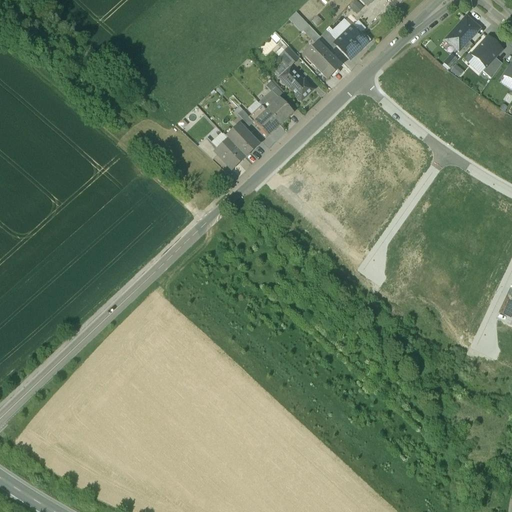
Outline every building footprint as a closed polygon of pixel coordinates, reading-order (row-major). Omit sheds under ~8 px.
[(349,7),(357,15),(364,9),(356,0),(349,7)] [(359,35),(365,29),(357,19),(355,21),(351,17),(347,21),(359,35)] [(476,28),(466,19),(446,41),(458,52),(468,42),(476,33),(473,31),(476,28)] [(320,38),(308,27),(303,32),(315,45),(321,40),(320,38)] [(362,34),(359,36),(351,28),(336,42),(334,45),(336,47),(349,60),(362,47),(363,49),(370,42),(362,34)] [(326,31),(320,38),(321,40),(332,51),(336,47),(334,45),(336,42),(326,31)] [(502,51),(488,38),(471,56),(485,69),(495,59),(502,51)] [(468,42),(458,52),(456,55),(460,59),(472,46),(468,42)] [(318,45),(305,57),(327,81),(340,68),(318,45)] [(292,62),(285,54),(280,59),(287,67),(292,62)] [(451,54),(443,62),(450,69),(458,61),(451,54)] [(495,59),(485,69),(482,73),(491,80),(502,65),(495,59)] [(511,64),(503,78),(511,83),(511,64)] [(306,85),(290,69),(278,79),(301,103),(312,92),(312,89),(308,85),(306,85)] [(282,95),(271,83),(266,87),(277,99),(282,95)] [(276,104),(269,96),(259,105),(267,113),(279,126),(292,114),(280,101),(276,104)] [(240,108),(234,113),(238,116),(248,128),(253,123),(243,112),(240,108)] [(279,126),(267,113),(262,118),(254,125),(266,138),(279,126)] [(258,147),(239,127),(232,133),(234,136),(228,141),(245,159),(258,147)] [(207,140),(197,148),(212,162),(218,156),(215,153),(218,151),(207,140)] [(228,141),(218,151),(215,153),(218,156),(232,171),(245,159),(228,141)]
